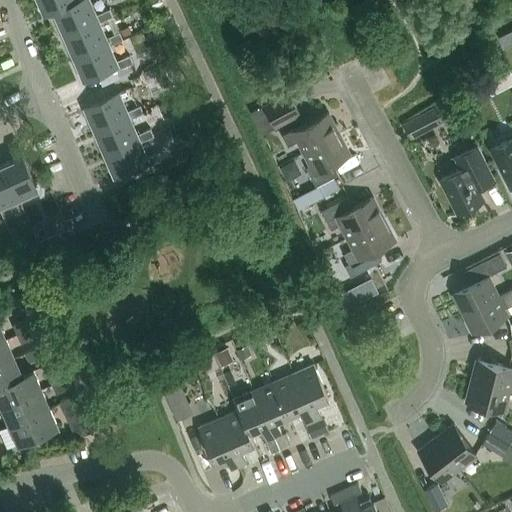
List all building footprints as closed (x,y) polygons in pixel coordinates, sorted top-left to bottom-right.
[(37,0),(45,16),(54,12),(80,0),(79,0),(37,0)] [(80,0),(54,12),(64,35),(99,20),(100,22),(114,16),(110,8),(96,14),(90,0),(80,0)] [(99,20),(64,35),(74,58),(109,43),(110,45),(124,39),(121,32),(107,38),(100,22),(99,20)] [(511,35),(510,31),(499,37),(504,47),(511,42),(511,35)] [(165,56),(159,41),(148,46),(155,61),(165,56)] [(109,43),(74,58),(84,81),(118,66),(119,69),(134,62),(131,54),(116,61),(110,45),(109,43)] [(511,73),(509,67),(501,71),(508,85),(511,83),(511,73)] [(153,68),(144,72),(149,82),(158,77),(153,68)] [(289,91),(263,104),(264,105),(271,119),(297,106),(290,92),(289,91)] [(119,94),(83,109),(93,132),(129,116),(130,119),(144,112),(141,105),(127,111),(119,94)] [(173,99),(162,104),(166,116),(167,117),(178,112),(173,99)] [(301,152),(340,132),(328,110),(282,135),(287,146),(296,141),(301,152)] [(129,116),(93,132),(104,156),(139,140),(140,142),(154,136),(151,128),(137,134),(130,119),(129,116)] [(435,117),(411,130),(414,136),(424,131),(439,124),(435,117)] [(192,122),(186,124),(190,134),(196,132),(192,122)] [(186,124),(175,128),(180,140),(191,136),(190,134),(186,124)] [(340,132),(301,152),(308,165),(306,167),(316,185),(338,174),(333,163),(351,154),(340,132)] [(511,136),(491,147),(510,184),(511,183),(511,136)] [(139,140),(104,156),(114,179),(148,163),(149,166),(164,159),(161,151),(147,157),(140,142),(139,140)] [(16,159),(3,165),(19,200),(39,191),(16,141),(9,144),(16,159)] [(476,188),(495,178),(477,144),(454,156),(460,168),(441,177),(459,212),(483,200),(476,188)] [(0,208),(19,200),(3,165),(0,165),(0,208)] [(348,237),(384,218),(373,196),(354,206),(348,196),(322,210),(332,229),(341,223),(348,237)] [(376,249),(395,239),(384,218),(348,237),(354,247),(344,253),(349,262),(345,265),(351,276),(382,259),(376,249)] [(464,311),(497,295),(488,276),(507,266),(500,253),(471,267),(478,280),(454,292),(464,311)] [(344,308),(378,291),(371,277),(337,294),(344,308)] [(474,331),(507,315),(504,308),(511,304),(511,287),(497,295),(464,311),(474,331)] [(16,333),(32,326),(28,318),(12,324),(16,333)] [(20,342),(36,335),(32,326),(16,333),(20,342)] [(0,362),(14,356),(6,337),(0,340),(0,362)] [(39,345),(26,351),(25,352),(29,361),(44,354),(39,345)] [(248,346),(238,350),(242,360),(252,355),(248,346)] [(228,347),(215,353),(219,362),(232,357),(228,347)] [(206,355),(197,359),(200,365),(209,361),(206,355)] [(0,384),(34,369),(22,374),(14,356),(0,362),(0,384)] [(508,389),(511,380),(511,366),(478,358),(472,380),(508,389)] [(324,400),(329,398),(314,364),(294,372),(314,420),(322,416),(318,406),(326,403),(324,400)] [(67,377),(63,368),(49,374),(53,383),(67,377)] [(0,400),(2,405),(42,388),(34,369),(0,384),(0,400)] [(306,423),(314,420),(294,372),(274,381),(289,415),(301,410),(306,423)] [(57,392),(71,386),(67,377),(53,383),(57,392)] [(503,410),(508,389),(472,380),(467,401),(503,410)] [(277,420),(289,415),(274,381),(254,390),(280,449),(291,444),(286,432),(283,433),(277,420)] [(192,411),(182,387),(180,384),(166,391),(178,418),(192,411)] [(10,424),(50,406),(42,388),(2,405),(10,424)] [(279,449),(280,449),(254,390),(234,398),(238,409),(239,408),(249,432),(250,432),(261,427),(267,440),(272,453),(280,450),(279,449)] [(75,395),(61,402),(69,421),(84,414),(75,395)] [(18,442),(58,425),(50,406),(10,424),(18,442)] [(255,443),(250,432),(249,432),(239,408),(238,409),(219,417),(240,465),(248,461),(243,448),(255,443)] [(314,420),(320,433),(328,430),(322,416),(314,420)] [(231,469),(240,465),(219,417),(199,426),(214,461),(226,456),(231,469)] [(312,437),(320,433),(314,420),(306,423),(312,437)] [(511,441),(511,429),(497,420),(490,431),(510,444),(511,441)] [(459,467),(476,453),(454,424),(436,437),(459,467)] [(510,444),(490,431),(482,444),(502,456),(510,444)] [(441,480),(459,467),(436,437),(419,450),(441,480)] [(436,482),(422,489),(432,510),(446,504),(436,482)] [(358,483),(345,489),(354,511),(378,511),(374,501),(362,506),(356,494),(362,491),(358,483)] [(354,511),(345,489),(329,496),(330,496),(333,504),(340,501),(345,511),(354,511)]
